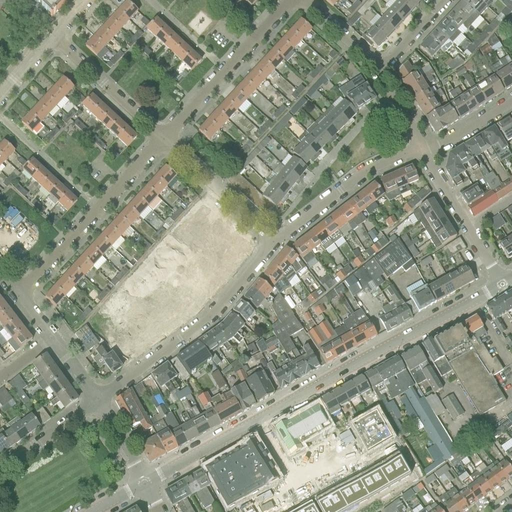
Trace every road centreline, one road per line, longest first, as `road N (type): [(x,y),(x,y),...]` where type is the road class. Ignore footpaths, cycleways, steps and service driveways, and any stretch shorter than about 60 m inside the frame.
road 1 (tertiary): [(251,424),(502,285)]
road 2 (residential): [(95,401),(218,313),(275,243)]
road 3 (residential): [(18,297),(163,139)]
road 4 (residential): [(163,139),(292,0)]
road 5 (residential): [(275,243),(367,171),(419,148)]
road 6 (residential): [(502,285),(421,154)]
road 7 (residential): [(275,243),(163,139)]
road 8 (residential): [(163,139),(52,36)]
road 9 (tertiary): [(144,484),(251,424)]
